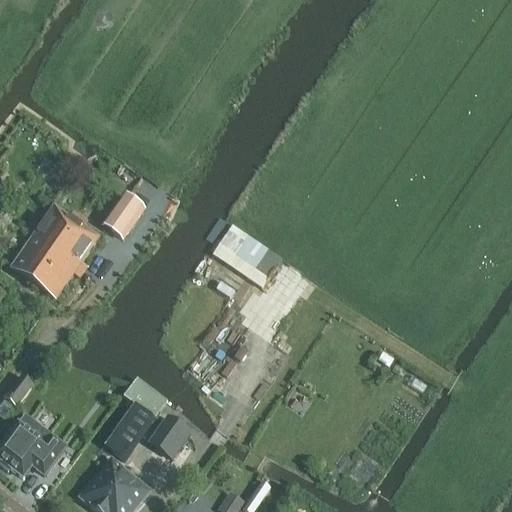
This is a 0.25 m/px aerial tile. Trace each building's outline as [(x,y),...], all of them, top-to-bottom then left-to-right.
[(124,199),(104,229),(123,243),(144,213),(124,199)] [(33,240),(80,273),(101,242),(54,209),(33,240)] [(0,219),(0,232),(3,235),(9,226),(0,219)] [(283,262),(248,238),(234,228),(213,258),(263,292),(283,262)] [(80,273),(33,240),(11,271),(58,304),(80,273)] [(221,285),(217,293),(231,302),(235,295),(221,285)] [(221,339),(231,345),(243,324),(234,318),(221,339)] [(343,325),(340,330),(356,341),(359,336),(343,325)] [(311,350),(307,357),(326,368),(342,342),(328,334),(317,353),(311,350)] [(382,355),(377,363),(388,370),(393,362),(382,355)] [(242,365),(230,373),(241,391),(254,383),(242,365)] [(305,392),(309,380),(295,376),(291,388),(305,392)] [(16,411),(33,388),(22,379),(5,402),(16,411)] [(156,423),(153,421),(166,404),(137,383),(123,401),(134,408),(105,450),(126,465),(156,423)] [(168,421),(149,447),(172,463),(191,437),(168,421)] [(19,427),(0,452),(0,468),(8,475),(11,472),(23,482),(33,470),(45,479),(66,451),(53,441),(47,448),(19,427)] [(92,511),(136,511),(151,495),(111,462),(79,501),(92,511)] [(248,506),(257,511),(271,491),(262,485),(248,506)] [(227,496),(216,511),(237,511),(241,506),(227,496)]
